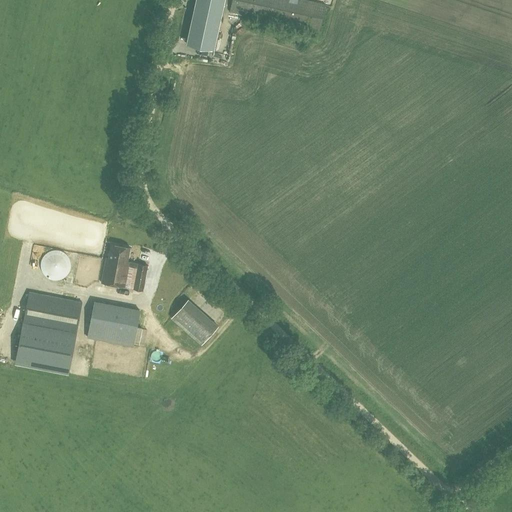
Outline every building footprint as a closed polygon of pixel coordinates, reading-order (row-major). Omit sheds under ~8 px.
[(195,0),(186,43),(214,50),(225,0),(195,0)] [(232,0),(230,12),(320,31),(326,4),(306,0),(232,0)] [(102,282),(125,287),(129,268),(137,270),(134,289),(143,290),(148,266),(127,262),(130,247),(111,244),(108,258),(106,258),(102,282)] [(39,262),(39,263),(39,264),(39,265),(39,266),(39,267),(40,268),(40,269),(40,270),(41,271),(41,272),(42,273),(42,274),(43,274),(43,275),(44,275),(44,276),(45,276),(45,277),(46,277),(47,277),(47,278),(48,278),(49,279),(50,279),(51,279),(52,279),(52,280),(53,280),(54,280),(55,280),(56,280),(57,280),(58,280),(59,279),(60,279),(61,279),(62,278),(63,278),(63,277),(64,277),(65,277),(65,276),(66,276),(66,275),(67,275),(67,274),(68,273),(69,272),(69,271),(70,270),(70,269),(70,268),(70,267),(71,267),(71,266),(71,265),(71,264),(71,263),(71,262),(71,261),(70,260),(70,259),(70,258),(69,257),(69,256),(68,255),(68,254),(67,254),(67,253),(66,253),(66,252),(65,252),(65,251),(64,251),(63,250),(62,250),(62,249),(61,249),(60,249),(59,249),(59,248),(58,248),(57,248),(56,248),(55,248),(54,248),(53,248),(52,248),(51,248),(51,249),(50,249),(49,249),(48,249),(48,250),(47,250),(46,251),(45,251),(45,252),(44,252),(44,253),(43,253),(43,254),(42,254),(42,255),(41,256),(41,257),(40,258),(40,259),(40,260),(39,260),(39,261),(39,262)] [(96,254),(82,253),(80,278),(93,279),(96,254)] [(167,279),(157,301),(169,306),(179,284),(167,279)] [(29,293),(23,326),(76,335),(82,302),(29,293)] [(188,299),(172,318),(203,345),(219,326),(188,299)] [(87,337),(96,339),(133,346),(134,340),(140,310),(94,301),(87,337)] [(76,335),(23,326),(17,363),(70,372),(76,335)]
